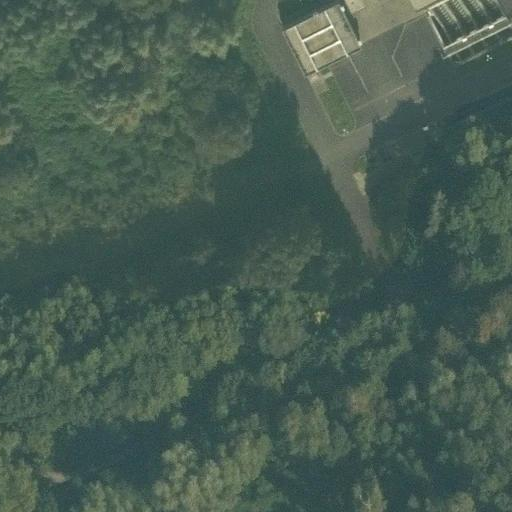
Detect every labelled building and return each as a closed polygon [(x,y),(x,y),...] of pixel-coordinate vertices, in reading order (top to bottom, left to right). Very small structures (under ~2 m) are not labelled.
[(338,0),(332,0),(282,25),(305,70),(360,42),(338,0)] [(511,18),(507,20),(496,0),(431,0),(434,6),(427,10),(454,64),(511,34),(511,18)] [(432,135),(434,138),(511,98),(511,81),(427,124),(428,126),(432,135)] [(425,143),(432,135),(428,126),(418,127),(371,150),(367,158),(371,165),(378,167),(425,143)] [(483,275),(447,295),(456,311),(492,292),(483,275)]
